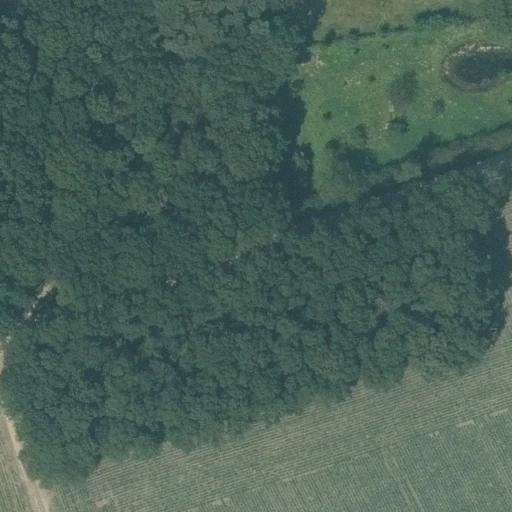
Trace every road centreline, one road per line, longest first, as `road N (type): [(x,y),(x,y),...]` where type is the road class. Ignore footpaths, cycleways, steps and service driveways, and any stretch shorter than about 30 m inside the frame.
road 1 (track): [(7,334),(511,161)]
road 2 (track): [(39,323),(52,0)]
road 3 (track): [(44,511),(9,404),(7,334)]
